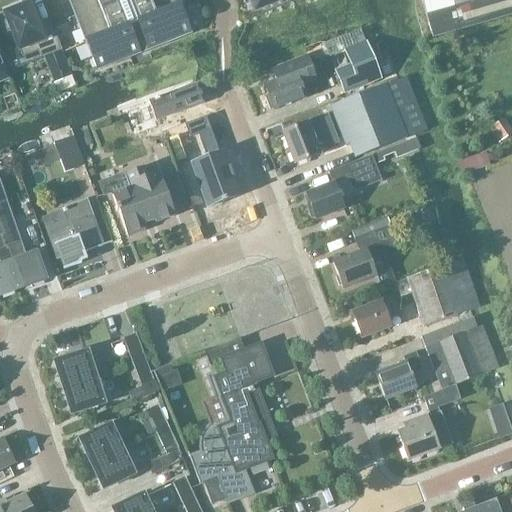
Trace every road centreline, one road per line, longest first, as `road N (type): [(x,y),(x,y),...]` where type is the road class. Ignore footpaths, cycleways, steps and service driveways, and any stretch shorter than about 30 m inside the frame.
road 1 (residential): [(71,511),(18,380),(12,341),(42,317),(279,232)]
road 2 (residential): [(381,503),(279,232)]
road 3 (residential): [(279,232),(225,91),(218,0)]
road 4 (residential): [(381,503),(511,457)]
